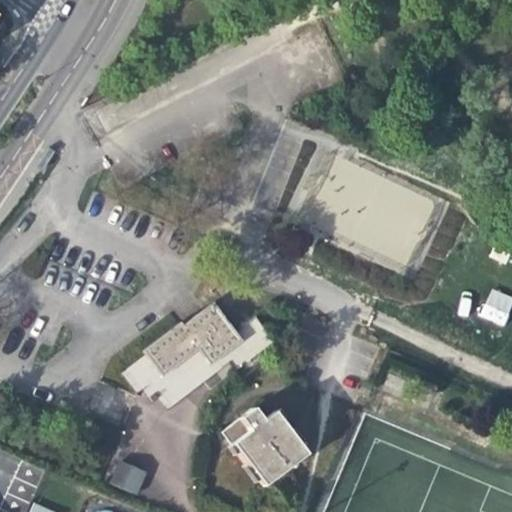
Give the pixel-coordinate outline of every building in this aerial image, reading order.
[(333,158),(315,204),(339,213),(331,234),(409,264),(435,197),(333,158)] [(503,325),(511,302),(511,295),(489,287),(479,316),(503,325)] [(168,308),(78,373),(108,409),(124,413),(171,386),(173,374),(205,351),(168,308)] [(223,414),(205,427),(234,474),(284,444),(251,397),(239,404),(228,391),(214,399),(223,414)] [(399,396),(394,413),(454,436),(461,421),(399,396)]
